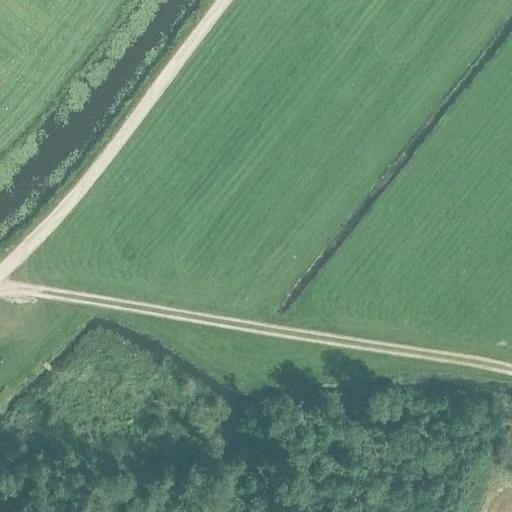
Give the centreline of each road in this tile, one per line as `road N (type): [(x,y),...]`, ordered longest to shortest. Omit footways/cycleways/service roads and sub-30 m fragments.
road 1 (track): [(0,281),(511,370)]
road 2 (track): [(0,276),(113,151),(222,0)]
